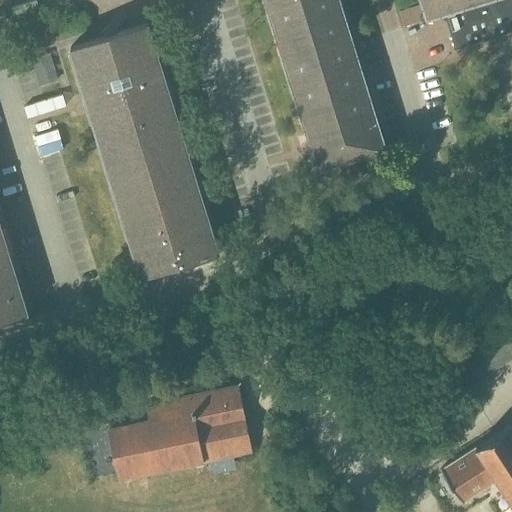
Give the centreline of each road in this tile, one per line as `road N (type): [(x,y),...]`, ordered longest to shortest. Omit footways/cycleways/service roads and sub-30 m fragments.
road 1 (unknown): [(82,303),(12,75)]
road 2 (unknown): [(271,241),(208,37)]
